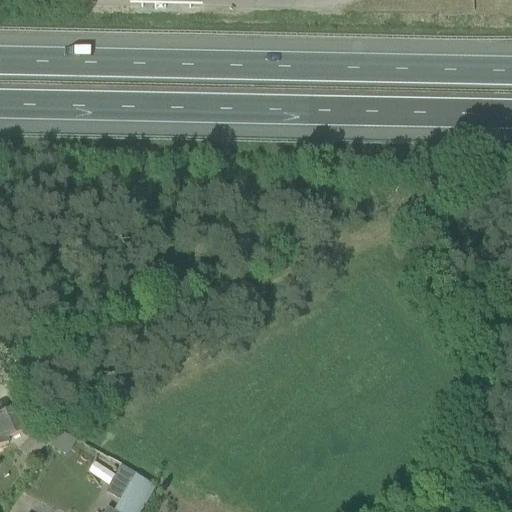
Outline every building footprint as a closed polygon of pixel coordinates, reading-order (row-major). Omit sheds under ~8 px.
[(208,0),(134,0),(135,14),(208,15),(208,0)] [(0,413),(0,448),(8,445),(6,441),(25,433),(14,408),(0,413)] [(20,447),(34,460),(47,445),(34,433),(20,447)] [(76,443),(60,433),(51,448),(68,457),(76,443)] [(121,502),(135,477),(120,468),(106,493),(121,502)]
